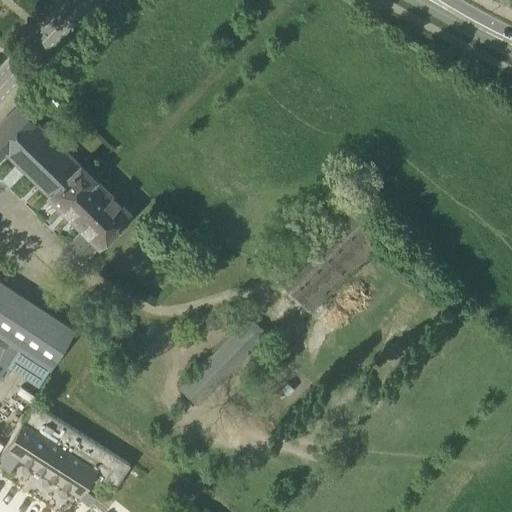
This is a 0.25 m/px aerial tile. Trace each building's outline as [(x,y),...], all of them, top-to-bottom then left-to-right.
[(35,122),(17,105),(0,122),(0,157),(5,152),(16,163),(46,132),(35,122)] [(83,229),(113,198),(46,132),(16,163),(83,229)] [(310,309),(389,235),(353,196),(275,271),(310,309)] [(84,260),(128,212),(113,198),(83,229),(66,246),(84,260)] [(50,368),(73,328),(0,281),(0,375),(18,344),(33,354),(33,357),(50,368)] [(199,405),(269,334),(249,315),(179,386),(199,405)] [(128,463),(107,449),(35,400),(0,454),(0,463),(9,469),(17,456),(79,495),(87,481),(93,484),(97,477),(113,487),(128,463)]
